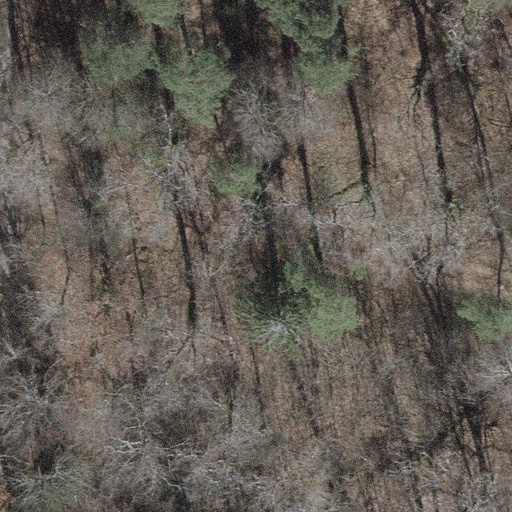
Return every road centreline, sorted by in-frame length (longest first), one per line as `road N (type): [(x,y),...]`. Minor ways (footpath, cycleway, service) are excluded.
road 1 (track): [(0,184),(511,289)]
road 2 (track): [(5,0),(1,511)]
